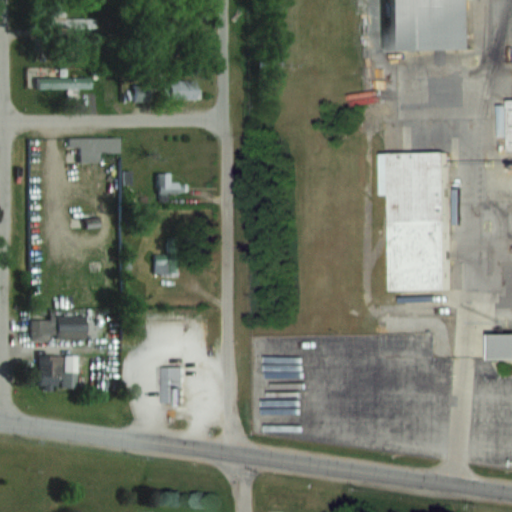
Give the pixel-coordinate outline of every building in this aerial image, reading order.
[(468,0),(469,47),(386,49),(385,0),(468,0)] [(37,76),(37,87),(90,87),(90,76),(37,76)] [(200,98),(200,79),(164,79),(164,98),(200,98)] [(136,101),(150,101),(150,84),(136,84),(136,101)] [(120,137),(68,137),(68,147),(79,147),(79,161),(101,161),(101,152),(120,152),(120,137)] [(446,287),(392,288),(390,193),(380,193),(380,151),(444,150),(446,287)] [(184,191),(184,181),(170,181),(170,171),(159,171),(159,200),(169,200),(169,191),(184,191)] [(86,213),(86,228),(99,228),(99,213),(86,213)] [(156,253),(156,275),(178,275),(178,236),(167,236),(167,253),(156,253)] [(85,316),(31,316),(31,339),(85,339),(85,316)] [(511,357),(490,358),(490,355),(490,332),(511,332),(511,357)] [(40,389),(60,389),(60,355),(40,355),(40,389)] [(158,401),(157,366),(178,365),(178,401),(158,401)] [(75,387),(76,372),(64,372),(64,386),(75,387)]
